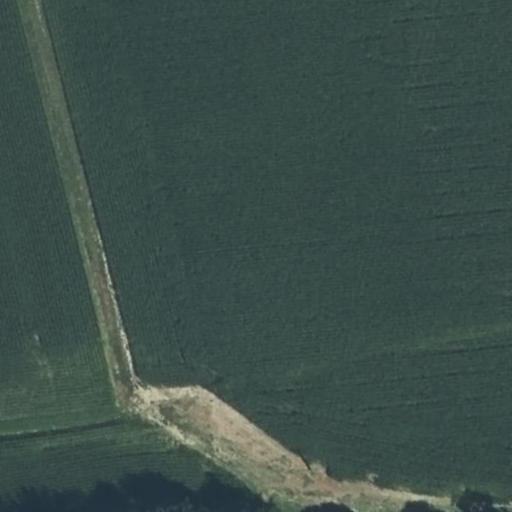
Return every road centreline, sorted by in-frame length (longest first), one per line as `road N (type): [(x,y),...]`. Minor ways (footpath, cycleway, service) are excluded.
road 1 (track): [(0,422),(132,396),(243,471),(350,494),(506,511)]
road 2 (track): [(132,396),(35,0)]
